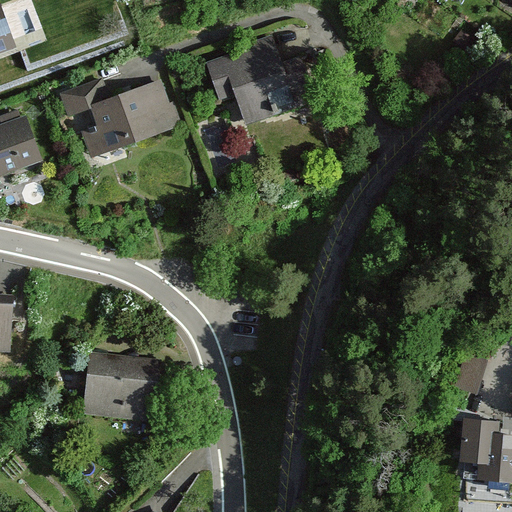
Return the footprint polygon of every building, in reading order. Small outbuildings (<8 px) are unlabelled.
[(4,0),(0,0),(0,52),(20,45),(4,0)] [(275,27),(200,52),(216,103),(232,97),(239,121),(314,96),(300,53),(285,57),(275,27)] [(95,70),(56,84),(85,161),(179,126),(156,66),(129,76),(101,86),(95,70)] [(29,103),(0,111),(0,167),(44,154),(29,103)] [(0,296),(0,349),(11,350),(13,298),(0,296)] [(483,356),(462,354),(459,384),(480,386),(483,356)] [(87,368),(83,410),(159,417),(163,375),(87,368)] [(498,423),(465,420),(461,468),(479,469),(479,480),(511,482),(511,436),(497,435),(498,423)]
